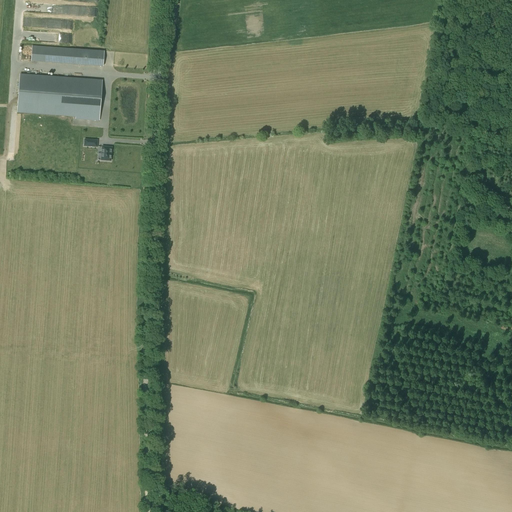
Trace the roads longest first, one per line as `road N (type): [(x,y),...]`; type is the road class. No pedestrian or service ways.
road 1 (tertiary): [(148,511),(145,332),(163,0)]
road 2 (track): [(0,158),(10,159),(17,67),(158,78)]
